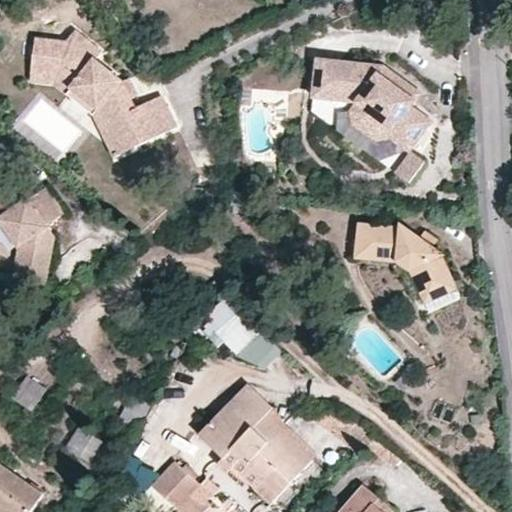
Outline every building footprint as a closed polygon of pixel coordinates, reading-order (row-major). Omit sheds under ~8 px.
[(36,41),(32,76),(61,79),(72,88),(67,96),(97,117),(107,139),(125,130),(136,149),(177,128),(161,97),(137,108),(131,98),(122,82),(93,63),(98,55),(73,36),(67,44),(36,41)] [(413,106),(416,101),(387,80),(392,71),(384,66),(319,59),(315,98),(358,102),(352,110),(354,123),(376,139),(390,138),(390,136),(411,151),(412,150),(433,121),(413,106)] [(422,92),(392,71),(387,80),(416,101),(422,92)] [(61,79),(32,76),(32,84),(54,86),(67,96),(72,88),(61,79)] [(129,78),(122,82),(131,98),(137,95),(129,78)] [(125,130),(107,139),(117,158),(136,149),(125,130)] [(412,183),(427,161),(414,151),(399,173),(412,183)] [(30,196),(22,194),(5,190),(6,185),(0,183),(0,216),(1,216),(22,243),(16,276),(49,283),(57,236),(50,224),(66,212),(47,185),(37,192),(30,196)] [(428,247),(417,240),(402,228),(357,224),(353,259),(390,265),(393,265),(408,275),(422,304),(451,291),(436,253),(428,247)] [(421,234),(417,240),(428,247),(432,241),(421,234)] [(408,275),(393,265),(389,272),(399,280),(413,308),(422,304),(408,275)] [(261,329),(227,296),(210,313),(214,317),(203,328),(219,344),(225,338),(239,352),(261,329)] [(241,356),(264,372),(282,347),(259,331),(241,356)] [(27,373),(13,395),(33,408),(47,386),(27,373)] [(273,407),(249,383),(208,425),(203,421),(196,429),(224,458),(228,456),(257,485),(255,488),(271,503),(313,457),(268,413),(273,407)] [(358,453),(366,445),(376,435),(353,419),(334,414),(324,426),(358,453)] [(109,443),(80,426),(68,446),(96,464),(109,443)] [(394,466),(403,455),(378,433),(376,435),(366,445),(394,466)] [(0,511),(30,511),(43,493),(0,463),(0,511)] [(209,493),(179,463),(157,487),(185,511),(183,511),(205,511),(209,508),(209,493)] [(392,511),(394,510),(365,484),(341,511),(392,511)]
